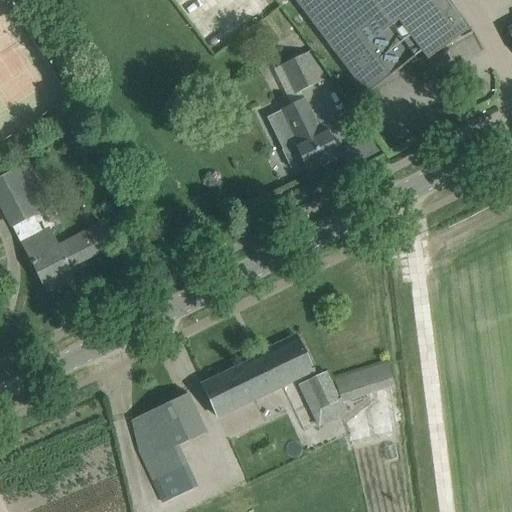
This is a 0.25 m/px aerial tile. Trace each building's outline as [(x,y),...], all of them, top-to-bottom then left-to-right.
[(417,50),(423,58),(472,33),(471,32),(470,33),(444,0),(294,0),(366,94),(414,59),(411,55),(417,50)] [(317,83),(303,55),(278,67),(294,100),(302,96),(300,92),(317,83)] [(301,161),(307,173),(340,157),(325,128),(319,131),(304,99),(280,111),(296,143),(293,144),(293,145),(281,151),(290,167),(301,161)] [(107,157),(93,166),(104,182),(117,173),(107,157)] [(0,178),(0,203),(12,227),(14,226),(47,291),(67,281),(61,271),(109,247),(99,227),(51,251),(33,216),(47,209),(25,165),(0,178)] [(203,385),(218,415),(312,370),(297,339),(203,385)] [(395,387),(387,363),(334,381),(342,405),(365,397),(390,389),(395,387)] [(305,382),(318,411),(339,401),(326,372),(305,382)] [(187,394),(132,420),(140,456),(143,462),(152,482),(163,476),(154,457),(178,446),(206,433),(187,394)] [(226,440),(247,483),(297,459),(289,443),(280,448),(267,421),(226,440)] [(350,445),(357,474),(400,464),(393,435),(350,445)] [(154,505),(156,511),(221,511),(213,486),(154,505)]
